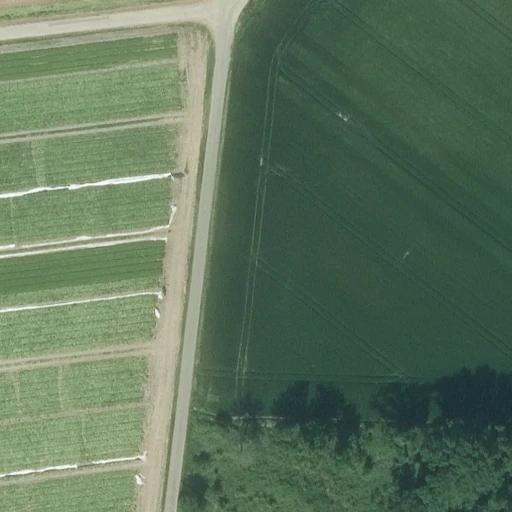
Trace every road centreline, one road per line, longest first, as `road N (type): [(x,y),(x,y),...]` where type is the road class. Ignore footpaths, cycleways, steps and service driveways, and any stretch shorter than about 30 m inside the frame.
road 1 (track): [(225,6),(171,511)]
road 2 (track): [(0,34),(225,6)]
